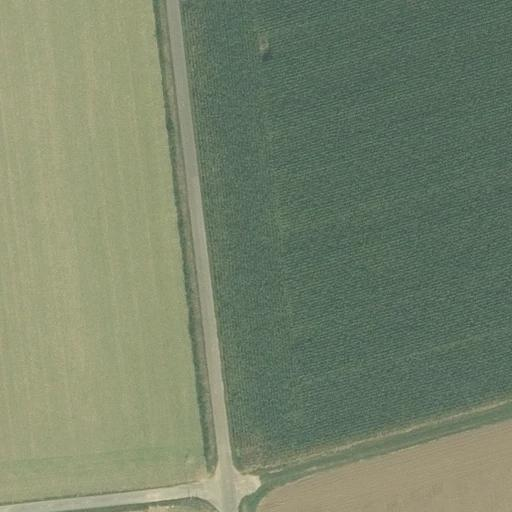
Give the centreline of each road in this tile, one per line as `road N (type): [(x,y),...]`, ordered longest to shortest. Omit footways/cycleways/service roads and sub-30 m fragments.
road 1 (track): [(175,0),(230,511)]
road 2 (track): [(511,409),(227,487)]
road 3 (track): [(15,511),(227,487)]
